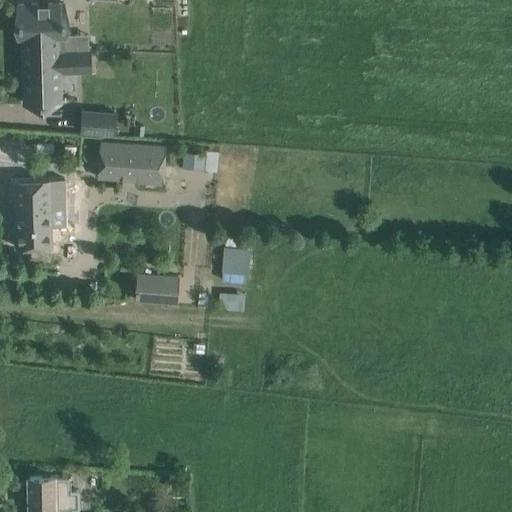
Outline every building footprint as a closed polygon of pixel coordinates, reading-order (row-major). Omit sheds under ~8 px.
[(23,35),(23,40),(64,39),(64,22),(64,18),(63,2),(48,2),(48,1),(37,2),(18,3),(19,19),(18,19),(18,24),(19,24),(19,35),(23,35)] [(64,39),(23,40),(24,76),(23,76),(24,102),(40,101),(40,102),(45,102),(45,101),(50,101),(49,70),(91,69),(90,49),(65,49),(64,39)] [(114,132),(115,111),(82,109),(80,130),(114,132)] [(134,124),(133,134),(143,135),(144,125),(134,124)] [(164,145),(100,140),(98,176),(162,180),(164,145)] [(183,152),(181,168),(204,171),(205,153),(183,152)] [(68,177),(14,178),(15,197),(18,197),(19,246),(55,245),(53,197),(68,196),(68,177)] [(136,292),(135,298),(176,301),(178,275),(137,272),(137,273),(136,287),(135,292),(136,292)] [(241,306),(241,291),(219,291),(219,305),(241,306)] [(28,503),(28,511),(60,511),(60,508),(79,508),(79,488),(70,488),(70,474),(68,474),(68,476),(53,476),(53,474),(29,475),(29,473),(27,473),(28,491),(26,491),(26,503),(28,503)]
